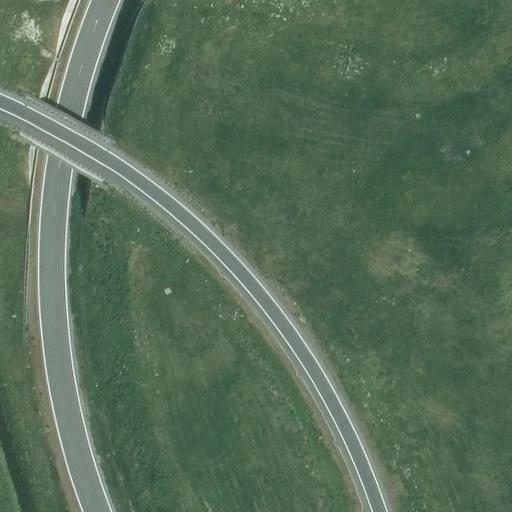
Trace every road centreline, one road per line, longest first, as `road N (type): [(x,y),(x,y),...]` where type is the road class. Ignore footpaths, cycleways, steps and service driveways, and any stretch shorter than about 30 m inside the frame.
road 1 (trunk): [(0,108),(129,181),(222,261),(314,381),(376,511)]
road 2 (trunk): [(102,0),(67,118),(50,260),(63,400),(95,511)]
